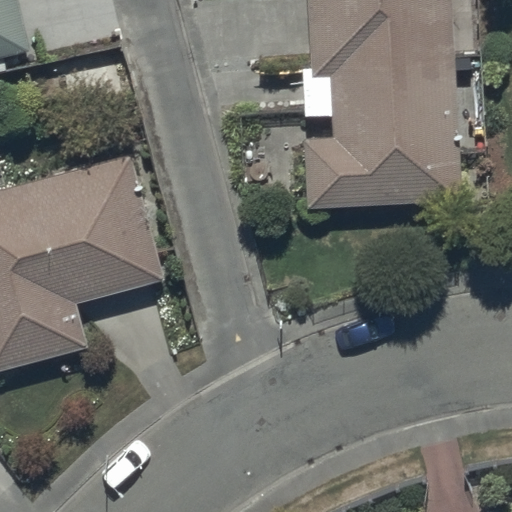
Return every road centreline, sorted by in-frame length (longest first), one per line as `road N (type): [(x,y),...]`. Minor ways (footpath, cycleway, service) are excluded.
road 1 (residential): [(251,406),(151,0)]
road 2 (residential): [(251,406),(393,366),(511,353)]
road 3 (residential): [(135,511),(251,406)]
